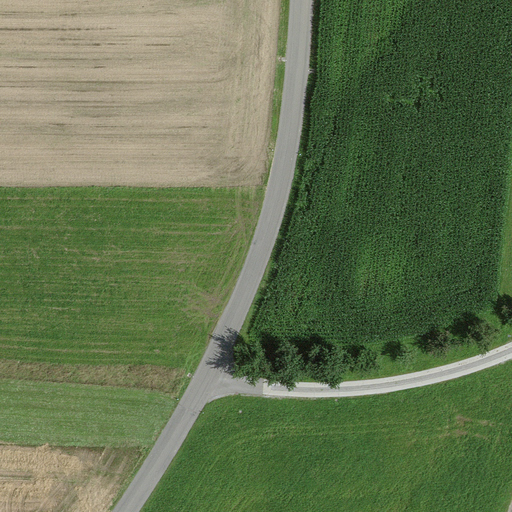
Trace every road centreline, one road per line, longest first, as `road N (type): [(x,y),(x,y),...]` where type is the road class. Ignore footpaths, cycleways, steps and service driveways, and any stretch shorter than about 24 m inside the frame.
road 1 (unclassified): [(120,511),(200,383),(277,191),(298,0)]
road 2 (track): [(511,344),(398,381),(297,389),(200,383)]
